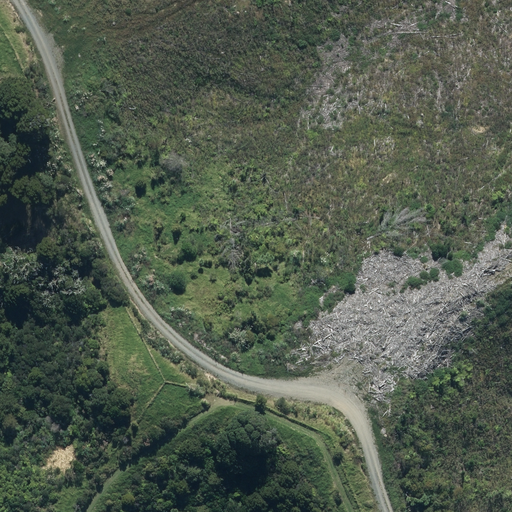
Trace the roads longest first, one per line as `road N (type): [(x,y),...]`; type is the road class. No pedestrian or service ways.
road 1 (track): [(194,359),(147,313),(0,36)]
road 2 (track): [(388,511),(360,414),(332,392),(194,359)]
